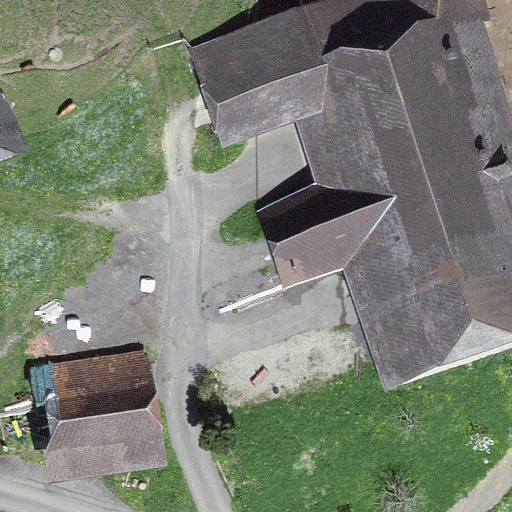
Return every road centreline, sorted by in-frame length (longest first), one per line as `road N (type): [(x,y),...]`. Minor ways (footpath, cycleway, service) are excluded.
road 1 (track): [(207,511),(177,342),(182,192),(169,61)]
road 2 (track): [(0,204),(180,238)]
